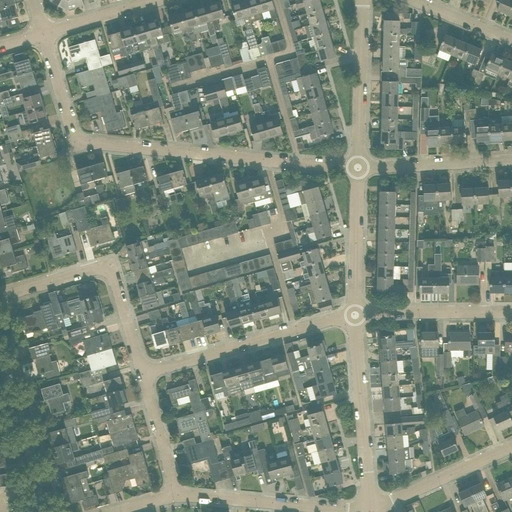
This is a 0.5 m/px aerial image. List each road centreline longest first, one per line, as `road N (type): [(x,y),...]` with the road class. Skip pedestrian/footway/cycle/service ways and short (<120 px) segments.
road 1 (residential): [(358,168),(85,143),(73,135),(44,34)]
road 2 (residential): [(141,373),(354,312)]
road 3 (residential): [(141,373),(110,270),(0,294)]
road 4 (residential): [(367,511),(354,312)]
road 5 (residential): [(176,495),(367,511)]
road 6 (residential): [(358,168),(362,0)]
road 7 (residential): [(367,511),(511,445)]
road 8 (residential): [(511,312),(354,312)]
road 9 (residential): [(358,168),(511,159)]
road 10 (tertiary): [(40,511),(0,371)]
road 11 (residential): [(354,312),(358,168)]
road 12 (residential): [(176,495),(141,373)]
